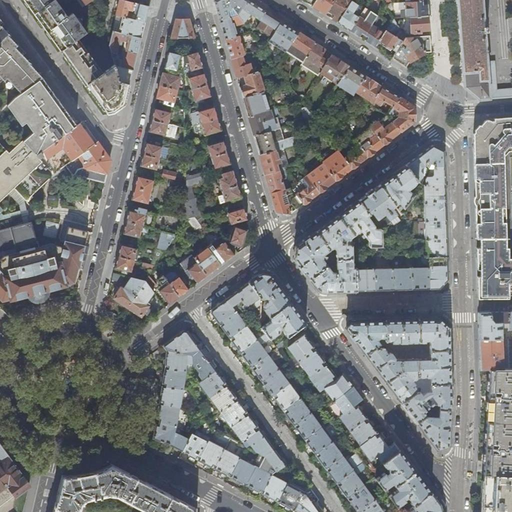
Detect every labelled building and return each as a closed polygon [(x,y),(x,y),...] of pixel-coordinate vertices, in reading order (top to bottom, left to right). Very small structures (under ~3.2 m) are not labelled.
[(24,0),(31,9),(45,28),(54,41),(61,51),(87,32),(73,12),(68,16),(56,0),(24,0)] [(133,9),(134,2),(128,0),(126,0),(119,0),(118,7),(116,15),(122,16),(130,18),(131,16),(126,15),(127,8),(133,9)] [(238,15),(226,0),(215,0),(214,0),(218,11),(220,20),(238,15)] [(226,0),(238,15),(247,0),(226,0)] [(255,5),(248,0),(247,0),(238,15),(244,23),(251,14),(259,19),(264,10),(255,5)] [(315,0),(315,1),(321,5),(327,9),(333,0),(315,0)] [(333,0),(327,9),(333,13),(335,15),(332,19),(337,22),(351,0),(333,0)] [(359,5),(351,0),(337,22),(343,26),(350,30),(362,12),(363,11),(357,7),(359,5)] [(382,7),(386,5),(383,0),(382,0),(377,4),(371,11),(372,12),(366,21),(361,19),(365,13),(362,12),(350,30),(354,33),(358,36),(362,30),(366,33),(377,15),(382,7)] [(457,0),(460,41),(460,45),(464,87),(479,100),(484,99),(491,99),(511,96),(511,89),(498,90),(490,91),(488,62),(483,0),(457,0)] [(421,5),(421,1),(405,2),(399,2),(399,9),(405,9),(406,17),(410,16),(428,15),(428,10),(427,5),(421,5)] [(147,14),(149,6),(134,2),(133,9),(131,16),(130,18),(145,22),(147,14)] [(264,10),(259,19),(262,21),(258,27),(269,34),(271,29),(274,29),(276,30),(281,21),(272,15),(264,10)] [(244,23),(238,15),(220,20),(223,29),(226,39),(251,32),(248,29),(241,31),(240,29),(234,31),(233,26),(244,23)] [(370,36),(366,41),(371,44),(375,47),(384,33),(377,29),(384,19),(377,15),(366,33),(370,36)] [(429,24),(428,15),(410,16),(411,33),(421,33),(420,30),(429,30),(429,24)] [(145,22),(130,18),(122,16),(121,23),(119,32),(126,34),(141,38),(143,30),(145,22)] [(384,33),(375,47),(381,51),(385,44),(396,51),(405,37),(394,17),(384,33)] [(173,33),(172,37),(194,37),(189,19),(176,19),(173,33)] [(281,21),(276,30),(275,32),(268,41),(285,52),(286,51),(298,32),(290,27),(281,21)] [(0,75),(4,80),(7,78),(21,93),(43,77),(39,73),(18,49),(16,46),(18,44),(14,41),(15,40),(1,25),(0,25),(0,24),(0,75)] [(95,26),(87,32),(61,51),(69,63),(91,94),(102,110),(104,108),(108,114),(114,112),(124,105),(126,96),(128,91),(129,84),(120,82),(115,65),(103,73),(86,48),(102,38),(95,26)] [(124,42),(126,34),(119,32),(112,31),(110,39),(108,45),(111,52),(116,54),(120,40),(124,42)] [(254,37),(251,32),(226,39),(228,48),(231,58),(243,55),(244,55),(241,42),(245,41),(244,40),(254,37)] [(305,37),(298,32),(286,51),(303,62),(315,43),(305,37)] [(139,46),(141,38),(126,34),(124,42),(130,43),(128,52),(137,53),(139,46)] [(430,35),(405,37),(396,51),(392,58),(406,67),(410,61),(424,52),(431,52),(431,47),(430,35)] [(315,43),(303,62),(301,64),(318,75),(320,72),(327,61),(320,56),(325,50),(322,47),(315,43)] [(193,52),(186,54),(189,65),(184,67),(184,72),(184,73),(188,71),(197,69),(203,68),(201,60),(198,51),(193,52)] [(135,61),(137,53),(128,52),(126,60),(120,59),(118,65),(133,69),(135,61)] [(164,68),(184,72),(184,67),(184,66),(179,65),(182,54),(168,52),(166,60),(164,68)] [(332,54),(327,61),(320,72),(332,81),(331,83),(335,86),(336,84),(349,65),(339,59),(332,54)] [(245,64),(243,55),(231,58),(234,66),(237,78),(245,75),(254,73),(251,63),(245,64)] [(118,65),(120,59),(112,57),(115,65),(118,65)] [(495,61),(488,62),(490,91),(498,90),(495,61)] [(133,69),(118,65),(115,65),(120,82),(129,84),(131,76),(133,69)] [(355,91),(365,76),(356,70),(349,65),(336,84),(353,95),(355,91)] [(197,69),(188,71),(190,77),(188,77),(191,89),(208,84),(206,77),(205,73),(198,74),(197,69)] [(265,70),(254,73),(245,75),(247,85),(240,87),(241,90),(243,97),(265,91),(259,74),(261,73),(262,75),(265,74),(265,70)] [(161,80),(160,86),(177,89),(180,77),(163,73),(161,80)] [(372,80),(365,76),(355,91),(359,93),(355,100),(368,109),(369,107),(371,104),(382,87),(372,80)] [(0,201),(10,193),(15,188),(26,199),(27,200),(55,174),(55,173),(66,165),(65,165),(97,142),(88,130),(82,121),(77,125),(69,113),(55,95),(43,77),(21,93),(16,97),(8,105),(23,124),(27,121),(34,132),(25,139),(10,152),(0,141),(0,139),(1,138),(0,136),(0,201)] [(208,84),(191,89),(195,101),(211,96),(210,92),(208,84)] [(175,101),(177,89),(160,86),(158,91),(157,97),(175,101)] [(391,92),(382,87),(371,104),(373,106),(376,102),(381,105),(384,100),(393,106),(399,97),(391,92)] [(270,110),(265,91),(243,97),(245,106),(248,116),(270,110)] [(399,97),(393,106),(392,108),(388,115),(399,115),(415,114),(415,108),(409,104),(399,97)] [(193,125),(201,123),(218,118),(215,110),(214,106),(191,113),(193,125)] [(153,114),(151,120),(169,123),(172,111),(154,107),(153,114)] [(276,129),(270,110),(248,116),(251,125),(254,136),(276,129)] [(307,120),(315,118),(310,111),(304,112),(307,120)] [(415,121),(415,114),(399,115),(400,117),(393,122),(400,132),(408,126),(415,121)] [(393,122),(388,115),(372,127),(384,144),(392,138),(400,132),(393,122)] [(511,247),(507,247),(506,242),(504,155),(510,151),(511,150),(511,116),(511,117),(496,118),(494,118),(494,121),(491,121),(488,120),(486,120),(484,121),(483,123),(482,124),(482,126),(482,128),(483,130),(480,133),(479,131),(473,137),(474,142),(474,168),(475,193),(476,218),(476,231),(476,238),(480,238),(480,242),(480,248),(477,248),(477,263),(477,269),(480,269),(480,276),(477,276),(478,289),(478,299),(482,299),(498,298),(509,298),(509,290),(511,289),(511,247)] [(218,118),(201,123),(205,135),(221,130),(220,124),(218,118)] [(311,128),(315,118),(307,120),(306,121),(306,124),(309,127),(307,132),(309,133),(311,128)] [(320,125),(315,118),(311,128),(318,130),(320,125)] [(178,125),(169,123),(151,120),(150,125),(148,131),(176,137),(178,125)] [(376,150),(384,144),(372,127),(355,139),(359,144),(368,156),(376,150)] [(277,129),(276,129),(254,136),(256,143),(260,154),(276,150),(289,146),(288,142),(282,144),(277,129)] [(207,157),(211,156),(227,151),(225,144),(224,140),(208,145),(208,147),(204,149),(207,157)] [(110,160),(97,142),(65,165),(66,165),(72,173),(105,182),(108,166),(110,160)] [(143,154),(160,158),(166,159),(167,154),(162,153),(163,146),(146,142),(145,146),(143,154)] [(359,162),(368,156),(359,144),(344,156),(352,168),(359,162)] [(425,151),(420,154),(427,163),(426,165),(428,169),(432,169),(433,166),(445,166),(444,159),(444,151),(433,145),(425,151)] [(278,158),(276,150),(260,154),(262,163),(265,174),(282,169),(279,158),(278,158)] [(323,162),(324,164),(336,180),(343,174),(352,168),(344,156),(339,150),(323,162)] [(227,151),(211,156),(214,168),(231,163),(229,158),(227,151)] [(157,170),(160,158),(143,154),(141,160),(140,165),(157,170)] [(420,154),(406,165),(420,184),(428,169),(426,165),(427,163),(420,154)] [(186,164),(186,200),(194,198),(190,185),(197,183),(197,181),(201,180),(198,171),(190,174),(188,163),(186,164)] [(324,164),(308,176),(320,192),(327,187),(336,180),(324,164)] [(401,211),(420,184),(406,165),(395,173),(394,174),(380,184),(396,205),(401,211)] [(432,169),(428,169),(420,184),(424,184),(445,184),(445,176),(445,166),(433,166),(432,169)] [(286,168),(282,169),(265,174),(267,181),(271,193),(291,187),(286,168)] [(162,176),(175,179),(176,173),(164,170),(162,176)] [(217,179),(221,190),(237,185),(236,180),(234,174),(217,179)] [(136,180),(134,188),(152,192),(155,180),(137,175),(136,180)] [(300,207),(312,198),(320,192),(308,176),(304,179),(304,180),(295,186),(300,192),(297,195),(296,194),(291,198),(291,199),(292,204),(296,209),(300,207)] [(369,192),(359,200),(370,214),(370,213),(372,212),(376,219),(384,213),(388,218),(385,220),(388,224),(391,222),(395,227),(401,222),(395,214),(396,214),(392,208),(396,205),(380,184),(369,192)] [(445,184),(424,184),(424,202),(446,202),(445,193),(445,184)] [(237,185),(221,190),(222,195),(219,196),(221,203),(241,197),(239,192),(237,185)] [(287,195),(292,193),(291,187),(271,193),(275,206),(276,211),(289,215),(290,214),(288,205),(292,204),(291,199),(289,199),(287,195)] [(20,205),(21,210),(4,214),(2,212),(4,210),(0,204),(0,219),(22,215),(24,224),(30,222),(26,201),(27,200),(26,199),(15,188),(10,193),(20,205)] [(149,204),(152,192),(134,188),(133,193),(131,199),(149,204)] [(194,198),(186,200),(187,219),(194,216),(200,215),(195,198),(194,198)] [(368,215),(370,214),(359,200),(349,208),(338,216),(345,225),(347,224),(355,234),(361,230),(363,231),(365,234),(363,236),(364,238),(367,237),(369,240),(369,245),(381,245),(381,228),(375,227),(375,224),(377,223),(374,218),(371,220),(368,215)] [(446,202),(424,202),(425,220),(446,220),(446,212),(446,202)] [(128,213),(126,222),(152,228),(156,216),(146,214),(147,209),(132,206),(131,210),(129,210),(128,213)] [(227,211),(230,224),(247,219),(245,211),(244,207),(227,211)] [(194,216),(187,219),(195,230),(201,225),(194,216)] [(327,224),(317,231),(324,241),(329,250),(333,247),(336,248),(336,259),(353,258),(353,244),(355,244),(355,241),(351,241),(351,237),(355,234),(347,224),(345,225),(338,216),(327,224)] [(446,220),(425,220),(425,238),(447,238),(447,229),(446,220)] [(43,235),(56,238),(59,224),(46,221),(43,235)] [(79,267),(84,268),(85,260),(89,245),(85,244),(88,231),(68,226),(63,246),(51,244),(52,243),(40,246),(39,241),(37,242),(31,222),(30,222),(24,224),(0,230),(0,296),(4,301),(10,299),(10,300),(33,294),(34,296),(35,293),(38,293),(41,292),(44,293),(44,291),(59,287),(66,285),(66,284),(74,282),(78,267),(79,267)] [(176,235),(152,228),(126,222),(124,228),(123,233),(140,238),(139,243),(166,250),(176,235)] [(229,242),(241,246),(242,243),(247,230),(234,226),(229,242)] [(336,259),(329,250),(324,241),(317,231),(307,239),(297,246),(295,259),(300,265),(310,279),(328,265),(336,259)] [(221,236),(207,247),(221,266),(228,260),(235,255),(221,236)] [(447,238),(425,238),(426,256),(447,256),(447,248),(447,238)] [(119,250),(117,256),(135,260),(138,248),(120,244),(119,250)] [(207,247),(193,257),(207,276),(213,272),(221,266),(207,247)] [(447,256),(426,256),(422,255),(422,261),(429,268),(430,289),(437,288),(440,288),(448,279),(448,269),(447,256)] [(132,272),(135,260),(117,256),(116,261),(114,267),(132,272)] [(202,280),(207,276),(193,257),(192,256),(181,264),(189,275),(190,274),(198,283),(202,280)] [(353,258),(336,259),(336,270),(332,270),(328,265),(310,279),(313,283),(317,288),(320,290),(323,291),(326,292),(339,291),(356,291),(356,269),(356,267),(353,267),(353,258)] [(392,259),(392,268),(393,290),(402,289),(412,289),(411,268),(399,268),(398,259),(392,259)] [(156,265),(162,274),(165,271),(160,264),(157,263),(156,265)] [(392,268),(374,269),(375,290),(382,290),(393,290),(392,268)] [(429,268),(411,268),(412,289),(420,289),(430,289),(429,268)] [(374,269),(356,269),(356,291),(365,290),(375,290),(374,269)] [(111,280),(121,282),(123,282),(126,276),(113,273),(111,280)] [(174,300),(179,297),(169,283),(163,274),(157,279),(160,284),(160,285),(162,288),(159,290),(170,304),(174,300)] [(149,275),(145,281),(151,288),(156,284),(149,275)] [(249,282),(260,298),(262,298),(264,298),(265,300),(264,300),(263,305),(264,307),(263,308),(269,317),(290,302),(281,290),(271,276),(259,275),(255,278),(249,282)] [(178,276),(169,283),(179,297),(185,292),(189,289),(178,276)] [(127,308),(145,281),(131,277),(125,287),(123,286),(122,288),(121,287),(114,298),(120,303),(127,308)] [(154,292),(151,288),(145,281),(127,308),(134,312),(141,317),(148,306),(149,304),(147,302),(154,292)] [(260,304),(260,298),(249,282),(240,288),(228,298),(234,306),(241,301),(243,304),(242,305),(244,308),(248,312),(260,304)] [(236,310),(234,306),(228,298),(222,302),(211,310),(211,312),(215,317),(219,323),(221,321),(236,310)] [(297,311),(290,302),(269,317),(270,321),(261,327),(265,333),(269,339),(279,332),(277,331),(280,329),(283,330),(283,332),(287,337),(301,326),(306,323),(297,311)] [(242,309),(244,308),(242,305),(236,310),(221,321),(222,323),(220,325),(224,330),(230,338),(247,324),(240,314),(244,311),(242,309)] [(479,326),(479,337),(504,337),(504,335),(501,335),(501,323),(508,323),(508,337),(511,337),(511,311),(479,312),(479,326)] [(418,319),(419,342),(425,342),(425,340),(428,340),(428,350),(449,349),(449,337),(449,327),(440,318),(433,318),(418,319)] [(402,319),(385,320),(385,338),(385,340),(391,341),(392,343),(399,343),(407,343),(407,342),(415,342),(415,345),(419,344),(419,342),(418,319),(402,319)] [(379,338),(385,338),(385,320),(374,320),(350,321),(346,328),(356,341),(366,354),(375,347),(376,349),(379,347),(380,347),(380,343),(377,340),(379,338)] [(247,324),(230,338),(235,344),(240,352),(258,339),(247,324)] [(163,345),(169,349),(193,355),(201,349),(193,339),(187,331),(183,330),(177,335),(163,345)] [(275,346),(269,339),(265,333),(258,339),(240,352),(245,358),(251,367),(276,347),(275,345),(275,346)] [(298,362),(316,349),(320,346),(318,344),(314,347),(308,339),(305,335),(287,347),(298,362)] [(489,369),(511,368),(511,337),(508,337),(504,337),(479,337),(480,353),(480,369),(489,369)] [(276,347),(251,367),(256,373),(262,381),(279,368),(287,361),(276,347)] [(384,347),(380,347),(379,347),(376,349),(375,347),(366,354),(375,366),(386,382),(400,371),(400,359),(395,359),(395,357),(391,352),(389,352),(388,352),(384,347)] [(195,363),(193,355),(169,349),(167,361),(167,368),(187,372),(188,363),(195,363)] [(209,360),(201,349),(193,355),(195,363),(200,371),(200,373),(204,379),(216,370),(209,360)] [(321,356),(316,349),(298,362),(292,367),(296,372),(302,368),(309,377),(326,364),(321,356)] [(449,349),(428,350),(428,358),(420,358),(420,355),(417,355),(417,358),(418,377),(430,377),(430,384),(450,383),(450,366),(449,349)] [(400,356),(400,359),(400,371),(386,382),(393,391),(402,402),(419,389),(413,381),(418,377),(417,358),(403,359),(403,356),(400,356)] [(331,370),(326,364),(309,377),(320,391),(324,388),(334,380),(332,377),(335,375),(331,370)] [(184,389),(187,372),(167,368),(164,379),(163,385),(184,389)] [(279,368),(262,381),(267,388),(272,396),(289,382),(279,368)] [(511,475),(511,368),(489,369),(488,394),(485,455),(484,465),(484,474),(511,475)] [(221,377),(216,370),(204,379),(198,383),(209,397),(226,384),(221,377)] [(343,374),(334,380),(324,388),(333,402),(353,386),(348,380),(343,374)] [(289,382),(272,396),(276,401),(283,410),(300,397),(289,382)] [(450,383),(430,384),(430,391),(427,391),(422,394),(419,389),(402,402),(408,411),(417,422),(426,415),(424,411),(433,404),(439,404),(439,409),(450,409),(450,395),(450,383)] [(231,390),(226,384),(209,397),(219,412),(237,399),(231,390)] [(180,406),(184,389),(163,385),(161,396),(160,403),(180,406)] [(358,393),(353,386),(333,402),(343,414),(356,403),(362,399),(358,393)] [(300,397),(283,410),(287,416),(294,425),(311,411),(300,397)] [(242,405),(237,399),(219,412),(230,426),(248,413),(242,405)] [(176,425),(180,406),(160,403),(158,413),(157,416),(160,417),(159,421),(176,425)] [(362,411),(356,403),(343,414),(339,417),(350,432),(367,418),(362,411)] [(449,427),(450,409),(439,409),(438,416),(426,415),(417,422),(427,435),(437,449),(449,445),(449,427)] [(311,411),(294,425),(299,432),(305,439),(321,426),(311,411)] [(253,420),(248,413),(230,426),(241,441),(259,428),(253,420)] [(372,425),(367,418),(350,432),(361,446),(378,432),(372,425)] [(175,433),(176,425),(159,421),(156,421),(156,425),(153,436),(173,443),(183,449),(188,437),(183,434),(182,437),(175,433)] [(321,426),(305,439),(308,445),(315,454),(332,441),(321,426)] [(266,438),(259,428),(241,441),(239,443),(253,451),(264,455),(274,449),(266,438)] [(214,430),(208,441),(198,460),(204,463),(211,467),(213,464),(215,465),(224,449),(230,438),(214,430)] [(191,432),(188,437),(183,449),(181,452),(190,456),(198,460),(208,441),(191,432)] [(386,444),(378,432),(361,446),(355,450),(356,452),(364,461),(368,468),(371,472),(383,463),(400,450),(394,442),(389,447),(386,444)] [(332,441),(315,454),(319,459),(326,468),(342,455),(332,441)] [(0,511),(0,506),(24,489),(29,486),(3,450),(0,446),(0,511)] [(240,458),(224,449),(215,465),(214,468),(221,472),(230,477),(240,458)] [(279,455),(274,449),(264,455),(270,464),(276,472),(286,464),(279,455)] [(407,459),(400,450),(383,463),(386,468),(388,469),(388,473),(386,474),(385,472),(376,478),(379,483),(387,493),(389,491),(387,488),(393,484),(395,487),(416,471),(407,459)] [(346,460),(342,455),(326,468),(330,475),(336,483),(364,461),(356,452),(346,460)] [(240,458),(230,477),(243,484),(245,481),(248,483),(246,485),(259,492),(261,489),(263,490),(272,475),(276,472),(270,464),(266,467),(264,471),(240,458)] [(364,471),(368,468),(364,461),(336,483),(340,487),(341,489),(336,493),(342,502),(347,497),(366,483),(361,477),(359,478),(357,475),(363,470),(364,471)] [(135,477),(112,464),(110,465),(105,468),(100,470),(94,472),(87,474),(78,475),(74,476),(71,476),(63,475),(58,494),(54,510),(53,511),(79,511),(82,503),(85,499),(109,495),(115,495),(147,511),(196,511),(196,509),(184,502),(163,492),(148,483),(135,477)] [(424,482),(416,471),(395,487),(398,490),(392,494),(389,491),(387,493),(391,498),(396,505),(398,507),(406,501),(405,499),(407,498),(411,499),(411,501),(414,505),(431,492),(424,482)] [(511,511),(511,475),(484,474),(483,474),(483,483),(482,509),(481,511),(511,511)] [(288,483),(272,475),(263,490),(262,493),(270,498),(278,502),(288,483)] [(369,491),(379,483),(376,478),(374,476),(366,483),(347,497),(351,502),(358,511),(375,499),(369,491)] [(304,491),(288,483),(278,502),(286,506),(294,510),(304,491)] [(305,490),(304,491),(294,510),(292,511),(320,511),(314,503),(316,502),(319,499),(314,493),(309,486),(305,490)] [(437,500),(431,492),(414,505),(405,511),(442,511),(440,504),(437,500)] [(377,498),(375,499),(358,511),(357,511),(387,511),(396,505),(391,498),(382,504),(377,498)]
